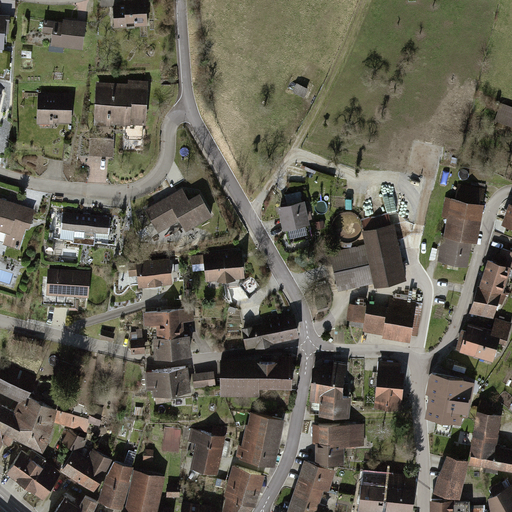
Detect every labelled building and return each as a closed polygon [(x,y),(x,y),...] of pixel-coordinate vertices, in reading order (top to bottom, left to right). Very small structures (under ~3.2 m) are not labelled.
[(125,0),(126,6),(116,7),(117,26),(147,24),(145,0),(125,0)] [(12,15),(0,14),(0,50),(11,51),(12,15)] [(90,49),(94,22),(69,18),(68,23),(48,20),(47,31),(59,33),(58,45),(90,49)] [(136,84),(102,85),(103,123),(156,122),(155,81),(135,81),(136,84)] [(10,94),(0,91),(0,130),(2,131),(10,94)] [(74,91),(42,94),(45,124),(77,121),(74,91)] [(511,106),(505,104),(500,119),(511,123),(511,106)] [(116,156),(116,135),(92,135),(91,155),(116,156)] [(471,189),(459,187),(456,200),(448,198),(445,213),(453,214),(452,221),(448,221),(448,225),(451,226),(450,234),(445,233),(443,244),(448,245),(445,258),(466,262),(470,239),(473,239),(482,191),(484,192),(486,184),(472,181),(471,189)] [(183,189),(148,209),(159,230),(180,217),(187,228),(209,215),(210,216),(212,214),(200,195),(189,201),(183,189)] [(34,210),(0,199),(0,228),(9,231),(5,244),(19,248),(26,226),(29,227),(34,210)] [(304,202),(281,208),(286,229),(309,223),(304,202)] [(111,217),(64,212),(62,232),(109,237),(111,217)] [(372,244),(334,253),(344,291),(381,282),(383,288),(416,279),(401,221),(368,229),(372,244)] [(502,259),(492,256),(476,308),(503,316),(511,287),(511,250),(505,249),(502,259)] [(245,276),(241,250),(194,255),(196,265),(207,264),(209,281),(245,276)] [(182,281),(178,256),(132,262),(134,275),(146,274),(147,286),(182,281)] [(97,270),(55,269),(54,295),(96,296),(97,270)] [(415,339),(421,301),(394,296),(393,302),(374,299),(373,307),(358,305),(356,318),(372,321),(371,329),(393,332),(392,335),(415,339)] [(200,305),(152,311),(154,324),(165,323),(166,335),(161,336),(164,357),(204,352),(201,329),(196,330),(195,321),(202,320),(200,305)] [(267,323),(244,328),(248,348),(298,337),(293,313),(266,319),(267,323)] [(494,330),(471,324),(464,350),(494,359),(501,335),(508,337),(511,324),(497,320),(494,330)] [(120,332),(107,329),(106,338),(119,341),(120,332)] [(151,333),(135,334),(136,351),(152,350),(151,333)] [(92,355),(80,353),(79,364),(91,366),(92,355)] [(334,364),(316,362),(313,398),(321,398),(320,410),(348,414),(350,393),(341,392),(345,361),(334,360),(334,364)] [(293,362),(222,361),(221,394),(261,394),(261,387),(292,387),(293,362)] [(407,364),(383,363),(381,403),(409,405),(411,372),(407,371),(407,364)] [(197,365),(152,371),(156,404),(201,397),(197,365)] [(221,370),(200,373),(201,386),(222,384),(221,370)] [(478,378),(437,370),(432,393),(439,394),(434,416),(469,422),(478,378)] [(0,442),(8,448),(12,440),(19,442),(23,433),(53,448),(62,427),(64,406),(39,394),(42,388),(22,379),(15,394),(26,398),(21,409),(0,398),(0,442)] [(110,413),(98,408),(93,421),(106,425),(110,413)] [(92,416),(67,410),(64,425),(88,431),(92,416)] [(501,415),(480,412),(472,462),(511,468),(511,454),(495,452),(501,415)] [(274,463),(283,418),(253,413),(251,426),(249,426),(245,447),(242,446),(240,456),(274,463)] [(364,421),(314,422),(314,442),(319,442),(319,459),(343,459),(343,441),(364,441),(364,421)] [(214,433),(192,429),(189,440),(198,442),(193,467),(218,472),(227,428),(216,426),(214,433)] [(180,430),(167,428),(165,448),(178,450),(180,430)] [(159,449),(147,448),(146,459),(159,460),(159,449)] [(123,508),(133,467),(113,461),(91,449),(86,457),(74,452),(64,470),(102,491),(99,501),(123,508)] [(59,475),(23,451),(8,474),(43,498),(59,475)] [(469,461),(450,457),(443,476),(441,475),(437,491),(461,496),(469,461)] [(330,466),(307,458),(288,511),(284,511),(283,511),(326,511),(328,507),(317,503),(330,466)] [(264,473),(237,465),(225,509),(231,511),(247,511),(252,503),(255,504),(264,473)] [(165,476),(134,471),(127,511),(165,511),(159,511),(165,476)] [(412,511),(415,478),(365,473),(362,507),(388,509),(387,511),(412,511)] [(179,485),(169,485),(169,494),(179,494),(179,485)] [(511,511),(511,487),(492,498),(498,511),(511,511)] [(80,506),(67,498),(58,511),(93,511),(98,503),(86,496),(80,506)] [(460,511),(460,498),(434,499),(434,511),(460,511)] [(212,511),(213,507),(184,503),(182,511),(212,511)]
